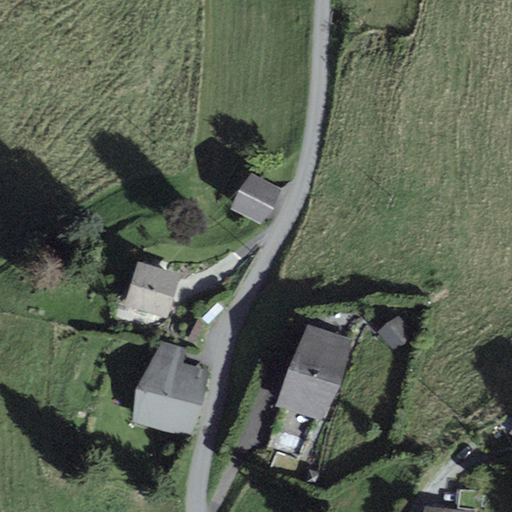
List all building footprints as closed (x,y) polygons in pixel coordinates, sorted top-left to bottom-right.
[(279,190),(253,176),(236,209),(262,222),(279,190)] [(141,264),(129,304),(166,316),(178,275),(141,264)] [(350,342),(310,327),(281,401),(322,416),(350,342)] [(183,351),(163,345),(141,416),(189,431),(208,372),(179,363),(183,351)] [(279,448),(273,462),(293,471),(300,458),(279,448)]
